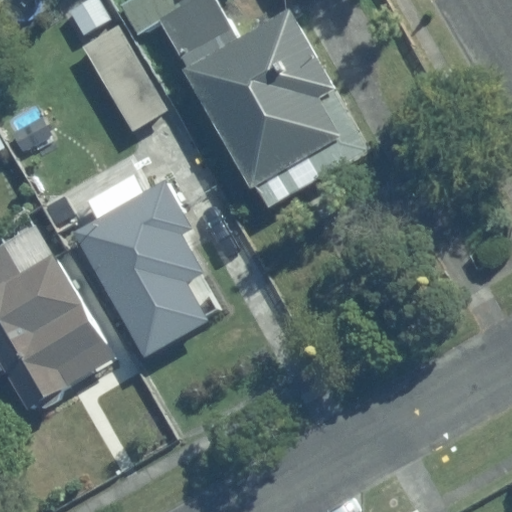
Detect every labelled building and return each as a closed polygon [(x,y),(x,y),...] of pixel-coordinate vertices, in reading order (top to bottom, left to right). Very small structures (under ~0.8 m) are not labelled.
[(113,19),(101,0),(90,0),(72,10),(87,36),(113,19)] [(348,185),(293,11),(244,37),(223,0),(193,0),(184,6),(168,16),(194,66),(188,70),(256,186),(261,183),(276,210),(348,185)] [(170,111),(122,26),(85,47),(136,131),(170,111)] [(55,136),(45,117),(16,133),(26,152),(55,136)] [(198,229),(170,178),(147,191),(138,175),(92,201),(102,217),(78,230),(127,318),(209,272),(188,235),(198,229)] [(38,223),(0,245),(0,374),(8,369),(32,409),(120,356),(38,223)]
